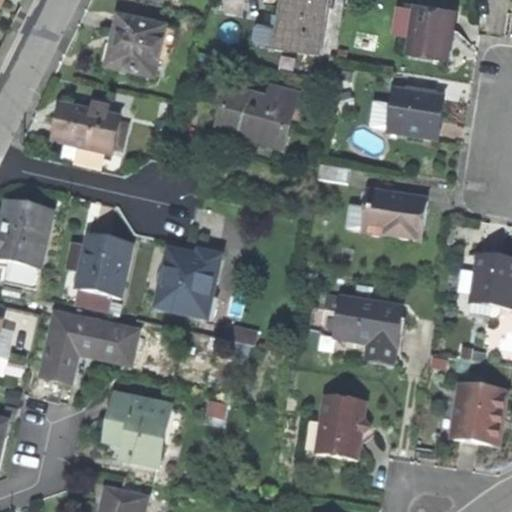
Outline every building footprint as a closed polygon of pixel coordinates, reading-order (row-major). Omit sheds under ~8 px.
[(328,0),(326,0),(283,0),(282,9),(275,50),(320,56),(328,0)] [(453,14),(417,7),(416,13),(398,9),(392,39),(410,42),(408,57),(444,64),(448,41),(453,14)] [(112,72),(153,81),(161,48),(171,50),(175,34),(118,20),(111,47),(105,46),(102,60),(98,74),(110,77),(112,72)] [(294,98),(268,91),(264,105),(225,95),(215,135),(227,138),(279,152),(294,98)] [(394,107),(390,132),(389,134),(438,142),(441,121),(445,100),(396,92),(394,107)] [(53,143),(110,155),(118,122),(95,118),(96,110),(63,104),(56,127),(53,143)] [(377,130),(390,132),(394,107),(382,105),(377,130)] [(426,204),(368,195),(365,212),(355,210),(352,232),(419,244),(424,216),(426,204)] [(35,295),(52,218),(6,208),(0,234),(0,264),(8,266),(3,288),(35,295)] [(114,246),(88,240),(76,294),(119,303),(130,249),(114,246)] [(209,300),(218,259),(199,255),(198,262),(181,258),(169,256),(157,311),(211,322),(215,301),(209,300)] [(487,309),(511,312),(511,262),(476,258),(469,307),(475,307),(476,303),(488,305),(487,309)] [(399,311),(341,302),(335,342),(368,347),(365,363),(378,365),(390,367),(399,311)] [(70,391),(71,385),(83,388),(88,363),(131,372),(138,338),(55,319),(40,384),(56,388),(70,391)] [(0,342),(0,330),(1,323),(0,323),(0,360),(5,361),(8,344),(0,342)] [(496,420),(504,421),(508,399),(460,391),(451,441),(481,446),(492,448),(496,420)] [(104,458),(157,470),(164,439),(176,442),(182,415),(116,401),(107,441),(104,458)] [(367,409),(326,402),(317,460),(340,463),(358,466),(360,450),(374,438),(365,424),(367,409)] [(500,449),(504,421),(496,420),(492,448),(500,449)] [(144,511),(147,503),(107,495),(103,511),(144,511)]
